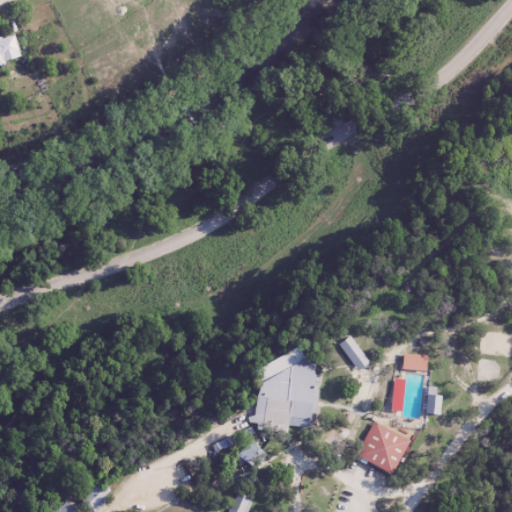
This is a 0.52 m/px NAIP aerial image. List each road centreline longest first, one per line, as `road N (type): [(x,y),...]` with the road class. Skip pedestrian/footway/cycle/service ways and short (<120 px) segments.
road 1 (residential): [(511,7),(428,86),(216,218),(140,253),(0,299)]
road 2 (residential): [(395,511),(511,391)]
